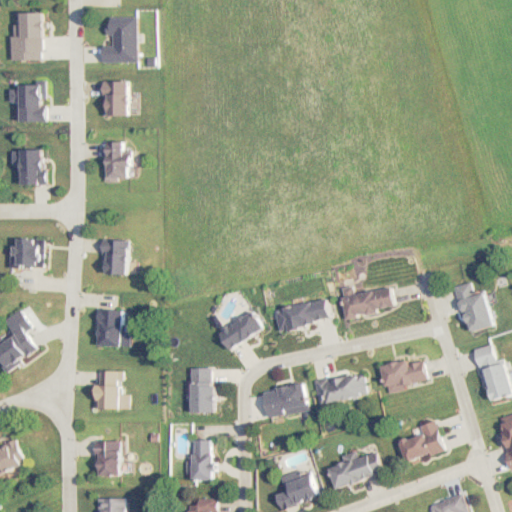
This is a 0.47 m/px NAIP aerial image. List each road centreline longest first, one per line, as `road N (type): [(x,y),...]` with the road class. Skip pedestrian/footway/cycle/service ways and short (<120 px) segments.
road 1 (residential): [(65,382),(76,212),(72,0)]
road 2 (residential): [(245,511),(248,369),(437,327)]
road 3 (residential): [(437,327),(497,511)]
road 4 (residential): [(332,511),(479,457)]
road 5 (residential): [(66,511),(65,382)]
